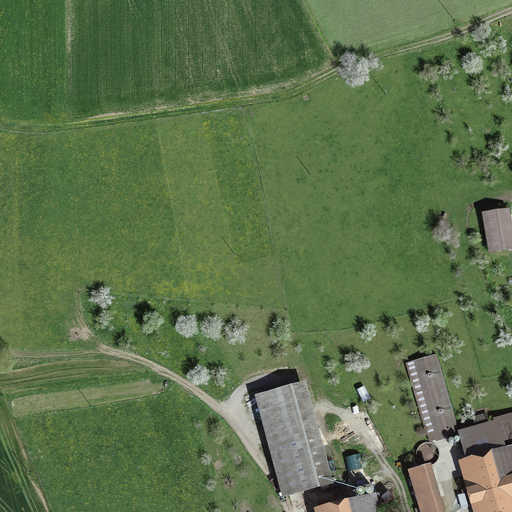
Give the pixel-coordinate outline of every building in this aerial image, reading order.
[(492,251),(509,248),(503,214),(486,216),(492,251)] [(437,354),(412,361),(434,440),(459,433),(437,354)] [(301,386),(263,396),(288,493),(327,482),(301,386)] [(511,436),(511,414),(495,420),(496,423),(460,434),(468,462),(467,463),(481,511),(511,511),(511,449),(505,451),(501,440),(511,436)] [(437,511),(425,469),(411,473),(422,511),(437,511)] [(366,492),(367,493),(369,494),(370,493),(372,493),(373,492),(373,491),(374,489),(373,488),(373,487),(372,486),(370,485),(369,485),(368,486),(367,486),(366,487),(365,488),(365,490),(365,491),(366,492)] [(357,494),(358,495),(360,496),(361,496),(363,495),(364,494),(364,493),(365,492),(364,490),(364,489),(363,488),(361,488),(360,487),(359,488),(358,488),(357,489),(356,491),(356,492),(356,493),(357,494)] [(379,511),(375,496),(322,510),(322,511),(379,511)]
